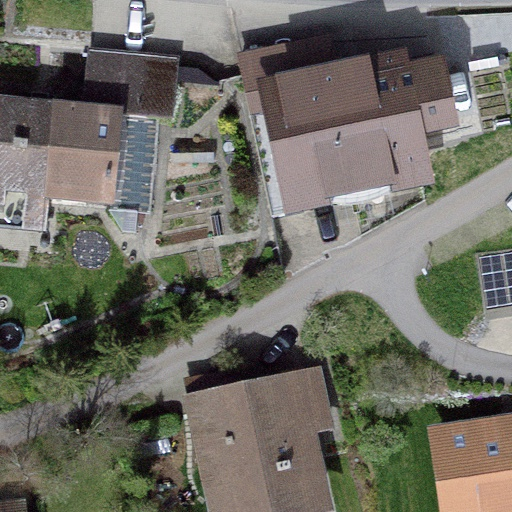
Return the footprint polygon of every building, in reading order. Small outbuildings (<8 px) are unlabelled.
[(0,227),(45,232),(49,200),(148,211),(156,119),(170,121),(176,61),(89,53),(84,110),(0,101),(0,227)] [(303,211),(300,196),(418,171),(409,128),(447,120),(436,70),(398,78),(395,63),(246,95),(271,218),(303,211)] [(511,248),(475,254),(484,313),(511,309),(511,248)] [(259,511),(287,506),(282,486),(313,478),(304,432),(327,428),(314,371),(263,383),(268,404),(252,401),(252,397),(198,408),(220,511),(259,511)] [(511,511),(511,424),(438,436),(449,511),(511,511)]
